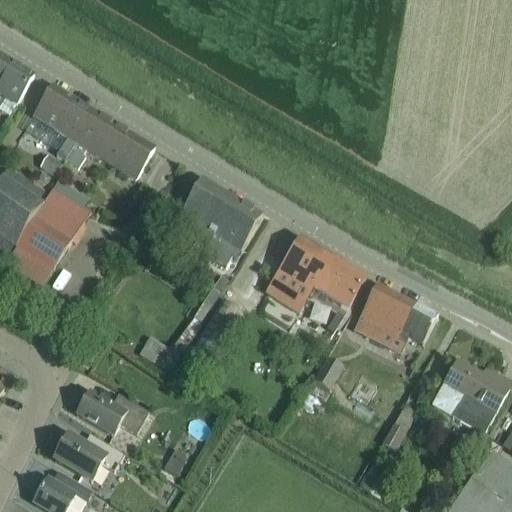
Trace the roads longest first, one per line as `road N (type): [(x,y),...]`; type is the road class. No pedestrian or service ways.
road 1 (tertiary): [(511,336),(288,212),(0,36)]
road 2 (residential): [(0,488),(51,384),(47,365),(0,337)]
